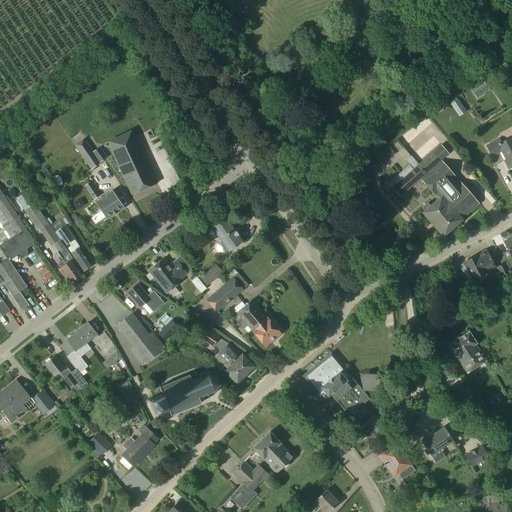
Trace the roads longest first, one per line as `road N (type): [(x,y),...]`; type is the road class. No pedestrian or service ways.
road 1 (residential): [(0,354),(248,158)]
road 2 (tertiary): [(248,158),(141,0)]
road 3 (residential): [(138,511),(268,384)]
road 4 (tertiary): [(351,294),(511,215)]
road 5 (tertiary): [(351,294),(334,286),(248,158)]
road 6 (residential): [(376,511),(354,469),(268,384)]
road 7 (residential): [(268,384),(333,329),(351,294)]
